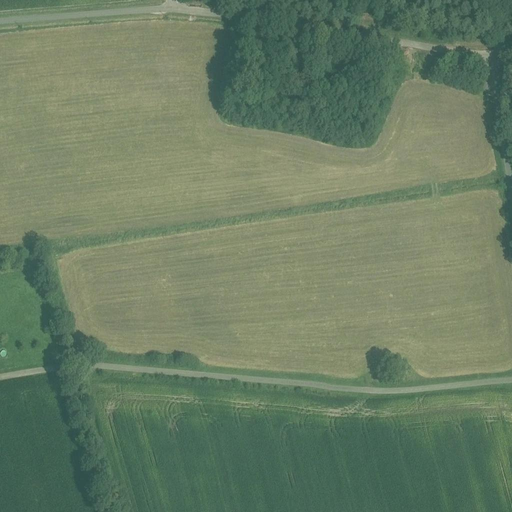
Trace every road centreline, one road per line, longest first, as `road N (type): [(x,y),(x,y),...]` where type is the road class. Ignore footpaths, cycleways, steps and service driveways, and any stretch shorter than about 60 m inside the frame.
road 1 (unclassified): [(490,59),(190,12),(0,23)]
road 2 (unclassified): [(490,59),(511,200)]
